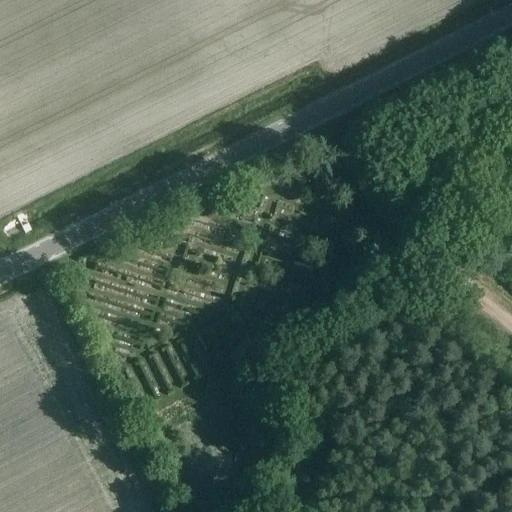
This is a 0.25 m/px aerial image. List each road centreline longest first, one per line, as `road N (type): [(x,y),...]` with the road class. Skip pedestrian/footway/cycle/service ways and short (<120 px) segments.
road 1 (tertiary): [(0,274),(511,12)]
road 2 (track): [(454,271),(456,227),(511,146)]
